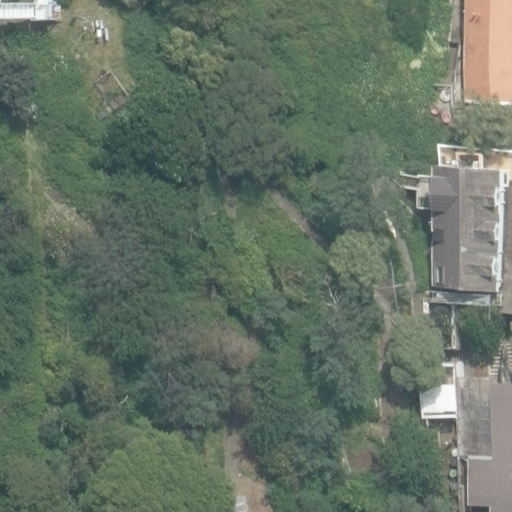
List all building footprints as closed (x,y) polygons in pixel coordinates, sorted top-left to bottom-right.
[(0,0),(0,13),(9,14),(9,0),(0,0)] [(511,0),(469,0),(466,96),(511,97),(511,0)] [(511,166),(451,163),(444,285),(505,289),(511,288),(511,166)] [(500,511),(511,511),(511,379),(502,379),(500,511)] [(258,511),(254,494),(219,503),(220,511),(258,511)]
